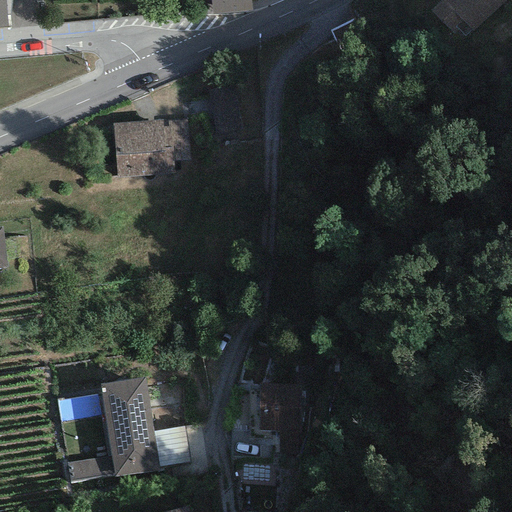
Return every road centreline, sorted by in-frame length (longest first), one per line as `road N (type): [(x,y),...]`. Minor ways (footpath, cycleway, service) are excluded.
road 1 (tertiary): [(313,0),(144,70)]
road 2 (unclassified): [(144,70),(121,40),(93,33),(0,41)]
road 3 (tertiary): [(144,70),(0,133)]
